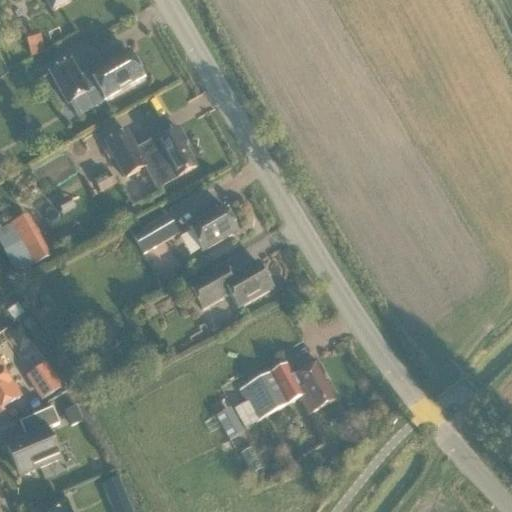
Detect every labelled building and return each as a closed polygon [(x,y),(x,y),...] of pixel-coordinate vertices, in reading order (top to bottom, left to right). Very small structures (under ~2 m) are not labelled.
[(44,0),(52,14),(71,3),(69,0),(44,0)] [(41,41),(27,45),(31,59),(45,55),(41,41)] [(133,61),(128,53),(81,80),(71,63),(50,75),(68,106),(97,89),(105,104),(144,81),(140,73),(141,68),(137,62),(133,61)] [(196,169),(185,148),(186,144),(178,130),(136,153),(126,133),(105,144),(124,180),(145,169),(157,191),(176,181),(196,169)] [(238,234),(224,209),(188,229),(202,254),(238,234)] [(133,238),(144,256),(179,236),(168,217),(142,232),(133,238)] [(137,223),(128,229),(133,238),(142,232),(137,223)] [(37,248),(44,244),(38,234),(20,244),(33,268),(44,262),(37,248)] [(273,291),(258,264),(231,279),(224,267),(189,288),(202,312),(229,297),(238,312),(273,291)] [(112,320),(94,330),(104,348),(122,338),(112,320)] [(12,341),(24,333),(19,325),(7,333),(12,341)] [(299,400),(309,417),(335,403),(323,380),(324,376),(316,362),(291,376),(286,366),(240,392),(257,424),(299,400)] [(26,377),(41,402),(62,390),(47,365),(26,377)] [(0,411),(19,399),(0,368),(0,411)] [(7,447),(21,478),(58,461),(45,432),(59,426),(52,410),(27,421),(33,436),(7,447)] [(215,419),(230,444),(245,435),(231,410),(215,419)] [(128,502),(119,481),(102,487),(110,509),(128,502)] [(70,511),(66,501),(42,511),(70,511)]
